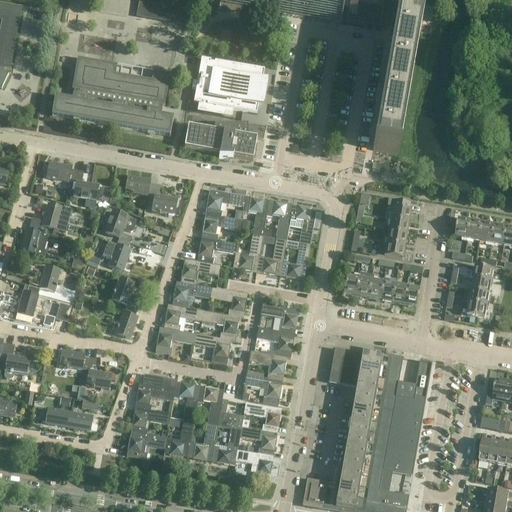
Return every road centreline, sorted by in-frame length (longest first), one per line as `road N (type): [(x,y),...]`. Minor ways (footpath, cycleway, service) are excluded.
road 1 (residential): [(277,156),(301,33),(366,45),(342,169),(311,163)]
road 2 (residential): [(141,363),(102,448),(0,430)]
road 3 (residential): [(203,170),(143,356)]
road 4 (residential): [(284,511),(318,326)]
road 5 (residential): [(451,348),(426,492),(454,498)]
road 6 (residential): [(322,303),(338,205),(330,194),(272,182)]
road 7 (residential): [(203,170),(36,142)]
road 8 (tertiary): [(154,511),(0,485)]
road 9 (residential): [(0,288),(36,142)]
road 10 (residential): [(454,498),(480,353)]
road 11 (residential): [(143,356),(0,326)]
road 12 (residential): [(419,343),(440,206)]
